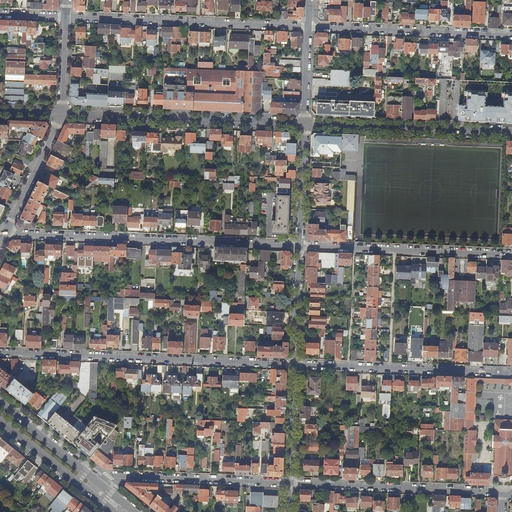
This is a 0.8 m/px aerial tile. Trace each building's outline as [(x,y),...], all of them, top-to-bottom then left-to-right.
[(59,8),(58,0),(42,0),(43,2),(42,2),(42,4),(35,4),(35,3),(27,3),(27,9),(56,10),(59,8)] [(73,0),(74,8),(76,11),(85,12),(85,5),(84,5),(85,0),(86,0),(85,0),(73,0)] [(146,11),(146,7),(146,0),(144,0),(145,2),(141,2),(141,4),(137,4),(137,10),(146,11)] [(158,0),(159,8),(159,10),(163,10),(163,8),(171,9),(171,0),(158,0)] [(195,0),(186,0),(186,2),(186,11),(196,12),(195,0)] [(212,9),(215,9),(215,0),(204,0),(205,2),(201,2),(201,8),(205,8),(205,11),(212,11),(212,9)] [(218,0),(219,9),(227,10),(227,0),(218,0)] [(235,12),(235,18),(240,18),(240,0),(230,0),(230,3),(231,4),(231,12),(235,12)] [(268,0),(268,2),(266,2),(265,11),(271,11),(278,11),(278,3),(279,3),(278,0),(268,0)] [(288,13),(280,13),(280,18),(280,19),(300,20),(303,18),(303,0),(288,0),(288,8),(287,8),(287,12),(288,13)] [(318,0),(318,19),(321,21),(340,22),(340,11),(326,10),(327,4),(328,4),(328,5),(341,5),(341,0),(338,0),(318,0)] [(407,0),(407,2),(410,3),(411,3),(412,3),(412,8),(416,8),(416,7),(416,3),(415,0),(407,0)] [(463,16),(453,16),(453,27),(470,27),(470,17),(471,12),(471,0),(466,0),(466,9),(467,9),(467,12),(468,13),(468,16),(465,16),(465,15),(463,15),(463,16)] [(175,11),(186,11),(186,2),(175,1),(175,11)] [(260,11),(265,11),(266,2),(261,2),(261,3),(257,3),(257,10),(260,10),(260,11)] [(447,2),(441,2),(441,6),(440,21),(450,22),(450,15),(447,14),(447,2)] [(363,8),(363,5),(363,4),(355,4),(354,18),(363,18),(363,8)] [(491,5),(489,5),(489,7),(488,18),(488,20),(488,28),(497,28),(498,18),(490,18),(490,14),(491,14),(491,5)] [(434,21),(440,21),(441,6),(434,6),(434,10),(430,10),(429,19),(435,19),(434,21)] [(419,7),(416,7),(416,8),(415,15),(415,20),(419,20),(419,22),(423,22),(423,21),(428,21),(428,10),(419,9),(419,7)] [(480,12),(471,12),(470,17),(488,18),(489,7),(480,7),(480,12)] [(511,14),(503,14),(503,25),(511,25),(511,14)] [(400,15),(400,24),(409,25),(409,23),(415,24),(415,20),(415,15),(409,15),(400,15)] [(8,21),(0,20),(0,33),(8,34),(8,21)] [(27,22),(8,21),(8,34),(7,40),(11,40),(12,38),(12,32),(19,33),(18,36),(23,36),(23,42),(26,42),(27,22)] [(31,43),(31,35),(36,35),(37,22),(27,22),(26,42),(26,43),(31,43)] [(98,34),(110,34),(111,25),(98,25),(98,34)] [(121,26),(111,25),(110,34),(117,34),(117,45),(120,45),(120,38),(120,29),(121,26)] [(171,53),(172,28),(161,27),(161,37),(162,37),(162,39),(163,39),(163,41),(168,41),(168,48),(168,51),(167,53),(171,53)] [(77,28),(76,46),(82,46),(84,46),(84,38),(85,38),(85,28),(77,28)] [(181,28),(172,28),(171,53),(174,53),(177,53),(178,45),(175,45),(176,39),(180,39),(181,28)] [(120,38),(135,38),(135,31),(131,31),(131,29),(120,29),(120,38)] [(147,31),(147,32),(146,40),(146,46),(156,46),(156,31),(147,31)] [(273,32),(265,31),(264,39),(268,39),(268,41),(273,41),(273,32)] [(195,43),(199,43),(199,32),(189,32),(189,42),(193,43),(193,45),(195,45),(195,43)] [(210,33),(199,32),(199,43),(200,43),(209,43),(210,33)] [(287,32),(277,32),(277,42),(287,43),(287,32)] [(302,36),(299,33),(292,33),(291,48),(301,48),(302,36)] [(317,34),(314,36),(314,47),(322,47),(322,42),(327,42),(328,34),(317,34)] [(339,34),(336,34),(336,43),(335,49),(342,50),(342,51),(344,51),(344,50),(348,50),(348,51),(349,51),(349,46),(351,47),(352,40),(350,40),(339,40),(339,34)] [(229,48),(249,49),(249,38),(249,36),(231,35),(231,40),(229,40),(229,48)] [(220,37),(214,37),(214,47),(219,47),(220,47),(220,46),(225,46),(225,36),(220,36),(220,37)] [(248,66),(248,72),(263,72),(263,69),(263,66),(252,66),(253,56),(254,56),(254,46),(255,38),(249,38),(249,49),(248,66)] [(362,39),(352,39),(352,40),(351,47),(354,47),(354,49),(356,49),(356,50),(358,51),(358,47),(361,47),(362,39)] [(404,50),(404,43),(404,41),(402,41),(402,40),(397,39),(396,43),(392,43),(391,57),(394,57),(394,53),(398,54),(398,50),(404,50)] [(438,52),(453,53),(453,39),(449,39),(448,43),(438,42),(438,45),(438,52)] [(477,40),(466,40),(465,52),(477,53),(477,40)] [(458,42),(454,42),(454,52),(453,51),(453,58),(459,58),(459,52),(463,52),(463,43),(458,43),(458,42)] [(44,49),(45,43),(38,43),(34,43),(34,47),(38,47),(38,49),(34,49),(33,52),(37,53),(37,56),(43,56),(44,56),(44,53),(44,51),(44,49)] [(419,44),(404,43),(404,50),(404,55),(407,55),(407,54),(408,54),(408,52),(419,52),(419,45),(419,44)] [(438,45),(429,44),(429,46),(428,56),(428,58),(430,58),(430,56),(430,54),(438,55),(438,52),(438,45)] [(324,56),(332,56),(333,56),(335,56),(335,52),(329,52),(329,46),(324,45),(324,56)] [(419,45),(419,52),(419,55),(428,56),(429,46),(419,45)] [(86,46),(85,58),(96,58),(96,47),(86,46)] [(378,77),(379,49),(379,47),(373,46),(373,63),(374,63),(374,70),(366,70),(366,69),(368,69),(368,67),(369,67),(369,58),(366,58),(366,54),(364,54),(363,67),(363,73),(363,76),(375,77),(378,77)] [(488,51),(480,51),(480,58),(480,62),(487,62),(487,65),(495,65),(495,53),(492,53),(492,54),(488,54),(488,51)] [(270,54),(264,53),(263,66),(280,66),(293,67),(301,67),(301,61),(279,60),(279,64),(269,64),(270,54)] [(331,66),(332,56),(324,56),(319,56),(318,65),(331,66)] [(50,58),(37,58),(37,64),(41,64),(41,68),(48,68),(48,64),(50,64),(50,58)] [(85,58),(84,58),(84,61),(84,65),(83,65),(83,69),(87,69),(96,69),(96,58),(85,58)] [(7,62),(5,102),(23,103),(24,94),(24,84),(25,71),(25,70),(25,62),(10,62),(7,62)] [(263,66),(263,69),(267,69),(266,76),(279,76),(280,66),(263,66)] [(82,69),(71,68),(71,77),(81,77),(81,76),(83,76),(83,75),(81,75),(82,69)] [(187,81),(187,69),(185,69),(179,69),(170,68),(164,68),(164,80),(187,81)] [(92,84),(108,85),(109,72),(109,70),(96,69),(87,69),(87,77),(92,77),(92,84)] [(243,112),(244,71),(238,71),(225,71),(213,70),(198,69),(187,69),(187,81),(188,81),(187,86),(186,86),(186,93),(194,93),(193,110),(204,110),(243,112)] [(32,75),(32,71),(25,71),(24,84),(56,85),(56,72),(48,72),(48,75),(32,75)] [(263,72),(248,72),(244,71),(243,112),(261,113),(262,93),(262,91),(263,78),(263,72)] [(328,79),(313,79),(313,86),(349,87),(350,76),(350,71),(332,71),(331,81),(328,81),(328,79)] [(428,79),(427,79),(418,79),(415,78),(415,87),(423,87),(423,83),(425,83),(427,84),(428,79)] [(289,89),(300,89),(300,80),(289,79),(289,89)] [(511,83),(460,81),(458,120),(511,122),(511,83)] [(70,100),(75,105),(90,106),(107,107),(108,91),(108,85),(92,84),(71,83),(70,100)] [(135,86),(125,85),(124,92),(124,103),(133,103),(133,99),(135,99),(135,86)] [(163,90),(163,105),(163,109),(164,109),(164,101),(169,101),(169,109),(179,109),(193,110),(194,93),(186,93),(186,86),(163,85),(163,90)] [(147,90),(138,89),(138,103),(147,104),(147,98),(146,98),(147,90)] [(154,104),(163,105),(163,90),(155,90),(154,104)] [(108,91),(107,107),(114,107),(116,107),(116,105),(117,99),(120,99),(120,91),(108,91)] [(116,105),(124,105),(124,103),(124,92),(120,91),(120,99),(117,99),(116,105)] [(283,104),(282,114),(290,114),(296,114),(299,112),(299,102),(285,102),(286,96),(299,97),(300,92),(283,92),(283,94),(283,104)] [(388,96),(387,118),(394,118),(401,119),(408,119),(411,119),(411,97),(410,97),(388,96)] [(375,103),(374,103),(317,100),(316,115),(349,116),(374,117),(374,112),(375,112),(375,111),(374,111),(375,103)] [(271,103),(271,113),(282,114),(283,104),(271,103)] [(427,110),(427,111),(426,120),(432,120),(435,120),(435,110),(431,110),(427,110)] [(422,112),(414,112),(414,119),(420,119),(426,120),(427,111),(422,111),(422,112)] [(0,126),(0,137),(8,138),(8,130),(9,121),(7,121),(7,127),(0,126)] [(26,133),(27,133),(38,138),(42,140),(48,126),(46,123),(32,122),(17,122),(9,121),(8,130),(12,131),(12,127),(14,127),(14,128),(15,128),(15,131),(25,132),(26,133)] [(65,125),(58,140),(65,144),(70,134),(75,134),(75,124),(69,124),(65,125)] [(84,134),(84,124),(81,124),(75,124),(75,134),(84,134)] [(117,131),(117,126),(109,125),(101,125),(101,130),(101,136),(116,137),(117,131)] [(221,135),(222,130),(215,129),(211,129),(210,139),(209,139),(209,140),(221,141),(221,135)] [(101,141),(101,136),(101,130),(97,130),(94,130),(94,132),(87,132),(87,146),(87,148),(89,148),(89,144),(89,142),(94,142),(94,139),(96,139),(96,140),(98,140),(98,145),(101,145),(101,141)] [(117,131),(116,137),(116,146),(118,146),(119,141),(125,141),(126,131),(117,131)] [(266,143),(267,132),(260,131),(256,131),(256,142),(263,143),(263,147),(266,148),(266,143)] [(143,141),(146,141),(146,133),(143,133),(133,132),(132,138),(133,138),(133,141),(142,142),(143,142),(143,141)] [(290,132),(282,132),(281,142),(290,143),(290,132)] [(22,142),(33,147),(38,138),(27,133),(26,137),(24,136),(22,142)] [(161,134),(146,133),(146,141),(146,143),(157,144),(158,143),(161,143),(161,138),(161,134)] [(196,134),(186,134),(185,148),(187,148),(187,144),(195,144),(196,134)] [(360,153),(361,136),(312,134),(311,158),(323,158),(323,155),(345,156),(345,152),(360,153)] [(233,136),(221,135),(221,141),(221,146),(232,147),(233,136)] [(166,138),(161,138),(161,143),(161,153),(166,153),(167,150),(176,150),(181,150),(181,148),(182,137),(176,136),(176,138),(170,137),(170,139),(166,138)] [(251,151),(251,144),(251,136),(241,136),(240,152),(251,153),(251,151)] [(65,144),(58,140),(54,149),(68,155),(72,147),(71,146),(65,144)] [(108,142),(101,141),(101,145),(100,159),(99,173),(99,178),(115,179),(115,170),(106,169),(108,142)] [(142,145),(142,142),(133,141),(133,146),(134,147),(134,148),(136,149),(137,149),(139,149),(140,148),(141,147),(142,145)] [(22,142),(16,155),(24,158),(28,151),(31,152),(33,147),(22,142)] [(214,142),(206,142),(206,152),(205,159),(212,159),(212,152),(213,152),(214,142)] [(286,148),(286,155),(296,155),(296,144),(285,143),(284,147),(286,148)] [(64,161),(51,155),(49,160),(47,165),(56,169),(58,164),(62,166),(64,161)] [(281,155),(281,156),(281,161),(272,160),(271,164),(274,164),(276,163),(275,175),(283,176),(284,172),(286,172),(286,161),(284,161),(284,155),(281,155)] [(7,168),(6,170),(19,176),(23,167),(14,162),(11,170),(10,169),(7,168)] [(216,170),(205,169),(205,179),(216,179),(216,170)] [(0,180),(0,185),(2,186),(10,190),(11,188),(9,187),(14,175),(5,170),(0,180)] [(313,170),(313,178),(321,178),(322,170),(313,170)] [(340,181),(349,181),(355,182),(355,176),(346,176),(346,170),(341,170),(340,173),(340,181)] [(49,174),(44,184),(49,186),(54,189),(59,179),(49,174)] [(280,179),(280,188),(289,188),(290,180),(280,179)] [(44,184),(38,181),(30,199),(40,204),(46,192),(47,193),(48,192),(47,191),(49,186),(44,184)] [(333,195),(330,195),(328,195),(328,185),(315,184),(315,188),(316,188),(316,191),(315,191),(314,195),(317,195),(317,198),(318,198),(318,202),(317,202),(317,205),(333,206),(333,195)] [(0,199),(6,202),(11,191),(10,190),(2,186),(0,190),(0,199)] [(64,198),(65,199),(69,196),(56,190),(54,195),(63,199),(64,198)] [(276,221),(272,221),(272,233),(288,234),(289,197),(277,196),(276,221)] [(25,211),(18,225),(20,228),(35,229),(36,224),(32,222),(40,204),(30,199),(25,211)] [(72,225),(83,225),(83,215),(75,214),(75,210),(73,210),(74,200),(69,200),(69,208),(68,219),(72,219),(72,225)] [(46,222),(47,207),(44,206),(44,211),(39,222),(46,222)] [(128,222),(128,210),(128,207),(113,207),(113,222),(128,222)] [(164,209),(158,209),(158,211),(158,225),(163,225),(163,226),(167,227),(167,225),(173,225),(173,214),(163,214),(164,209)] [(128,210),(128,222),(128,227),(139,228),(139,221),(144,222),(144,215),(141,215),(141,217),(137,217),(137,215),(135,215),(135,216),(135,218),(130,218),(130,217),(131,217),(132,210),(128,210)] [(186,218),(188,219),(188,212),(188,211),(181,211),(177,211),(177,218),(176,218),(176,228),(185,228),(186,218)] [(200,213),(200,225),(188,225),(188,228),(200,229),(200,227),(204,227),(205,212),(200,211),(200,213)] [(53,224),(63,225),(63,213),(60,213),(60,212),(57,212),(57,213),(54,213),(53,224)] [(200,213),(188,212),(188,219),(188,225),(200,225),(200,213)] [(316,213),(316,223),(325,223),(325,213),(316,213)] [(233,221),(233,215),(225,215),(225,227),(226,227),(225,234),(233,234),(233,221)] [(327,226),(326,241),(340,242),(341,231),(330,231),(331,228),(332,215),(327,215),(327,226)] [(98,216),(89,216),(89,226),(97,226),(98,216)] [(240,234),(241,218),(237,218),(237,222),(234,221),(233,221),(233,234),(240,234)] [(252,219),(248,219),(248,234),(256,235),(257,223),(252,222),(252,219)] [(210,220),(210,230),(221,231),(221,221),(210,220)] [(308,238),(311,241),(326,241),(327,226),(322,226),(322,228),(325,228),(325,231),(317,231),(317,229),(318,230),(318,225),(308,225),(308,238)] [(503,234),(502,244),(511,245),(511,244),(511,228),(503,228),(503,234)] [(21,246),(21,244),(21,241),(13,240),(10,242),(7,248),(17,252),(20,247),(21,247),(21,246)] [(61,257),(62,242),(59,242),(59,246),(46,245),(46,251),(45,259),(48,259),(48,255),(56,256),(56,258),(59,259),(59,262),(61,262),(61,258),(59,258),(59,257),(61,257)] [(31,244),(21,244),(21,246),(22,246),(22,258),(30,258),(31,244)] [(127,248),(127,245),(118,245),(118,248),(110,247),(110,261),(110,271),(113,272),(114,256),(126,257),(127,248)] [(74,259),(78,259),(78,252),(75,252),(75,246),(67,246),(66,256),(74,256),(74,259)] [(84,251),(78,251),(78,252),(78,259),(78,261),(84,261),(84,257),(90,257),(94,257),(94,247),(84,246),(84,251)] [(94,257),(94,261),(101,261),(103,261),(104,247),(94,247),(94,257)] [(177,247),(172,247),(172,251),(171,262),(171,263),(171,264),(179,264),(178,269),(191,270),(192,255),(184,255),(184,254),(183,254),(183,252),(177,252),(177,247)] [(127,248),(126,257),(132,258),(132,259),(134,259),(134,258),(137,258),(137,257),(141,257),(142,250),(137,250),(137,249),(127,248)] [(246,271),(246,266),(247,250),(215,249),(215,260),(221,260),(221,262),(225,262),(225,260),(245,261),(245,265),(242,265),(242,271),(240,271),(239,296),(245,296),(245,295),(246,280),(246,271)] [(269,262),(270,251),(259,250),(259,262),(258,278),(258,281),(268,281),(268,279),(264,279),(265,262),(269,262)] [(41,252),(36,251),(36,261),(38,261),(38,264),(45,264),(45,261),(45,259),(46,251),(41,251),(41,252)] [(145,267),(156,267),(156,266),(157,251),(150,251),(150,260),(146,260),(145,267)] [(172,251),(157,251),(156,266),(159,267),(160,261),(163,261),(163,263),(171,263),(171,262),(172,251)] [(288,266),(291,267),(292,255),(289,252),(282,251),(281,269),(288,269),(288,266)] [(335,269),(335,264),(335,254),(310,253),(307,255),(306,268),(317,269),(321,269),(321,264),(318,264),(318,258),(322,258),(322,261),(322,269),(335,269)] [(352,255),(335,254),(335,264),(339,264),(340,264),(340,266),(343,266),(343,265),(352,265),(352,255)] [(204,268),(211,269),(211,256),(200,256),(199,267),(204,267),(204,268)] [(425,269),(427,269),(427,267),(427,258),(417,257),(417,267),(425,267),(425,269)] [(435,258),(427,258),(427,269),(426,273),(431,273),(431,271),(436,272),(436,267),(439,268),(439,263),(435,263),(435,258)] [(454,259),(449,259),(449,274),(449,276),(448,288),(447,312),(455,312),(470,312),(475,313),(476,278),(476,272),(468,272),(468,276),(454,275),(454,259)] [(511,271),(511,261),(502,261),(501,273),(505,273),(505,275),(506,276),(507,277),(508,278),(509,278),(510,277),(511,276),(511,271)] [(250,278),(258,278),(259,262),(257,262),(257,266),(246,266),(246,271),(251,272),(250,278)] [(16,268),(6,263),(0,274),(11,279),(17,282),(18,279),(12,276),(16,268)] [(476,272),(477,267),(477,263),(468,263),(468,272),(476,272)] [(74,273),(61,273),(60,281),(70,282),(74,282),(74,280),(74,277),(77,278),(77,265),(74,265),(74,273)] [(487,267),(486,279),(486,286),(491,286),(491,284),(495,284),(495,278),(498,278),(498,266),(493,265),(493,267),(487,267)] [(334,276),(339,276),(338,285),(342,285),(343,268),(341,268),(339,266),(339,270),(335,269),(334,276)] [(397,267),(396,278),(396,279),(411,280),(412,266),(405,266),(405,268),(402,268),(402,267),(397,267)] [(487,267),(477,267),(476,272),(476,278),(486,279),(487,267)] [(306,268),(306,283),(309,284),(317,284),(317,269),(306,268)] [(448,288),(449,276),(444,276),(444,271),(439,271),(438,277),(442,277),(441,282),(438,282),(438,288),(448,288)] [(326,284),(338,285),(339,276),(334,276),(327,275),(326,284)] [(284,287),(284,282),(274,281),(274,289),(277,289),(277,293),(283,293),(283,287),(284,287)] [(317,284),(309,284),(309,288),(311,288),(311,292),(311,293),(311,297),(325,298),(325,294),(325,293),(326,284),(317,284)] [(77,286),(60,285),(60,291),(60,295),(76,296),(76,293),(77,286)] [(140,299),(140,293),(140,285),(125,285),(125,290),(125,298),(140,299)] [(379,288),(373,288),(373,298),(381,298),(381,291),(379,291),(379,288)] [(222,301),(222,297),(217,297),(218,290),(211,290),(210,301),(222,301)] [(29,296),(25,296),(24,306),(35,306),(35,303),(36,303),(36,302),(35,302),(35,295),(29,295),(29,296)] [(50,295),(44,295),(44,298),(43,303),(43,307),(43,315),(43,318),(43,322),(43,325),(48,325),(48,314),(55,314),(55,306),(49,306),(49,302),(51,302),(51,299),(49,299),(50,296),(50,295)] [(124,303),(125,298),(121,298),(109,297),(108,321),(113,321),(114,309),(124,309),(124,303)] [(249,308),(249,311),(251,311),(258,311),(258,309),(259,298),(249,298),(249,307),(247,307),(247,308),(249,308)] [(373,298),(372,309),(378,309),(378,306),(380,306),(381,298),(373,298)] [(310,299),(310,307),(319,308),(319,300),(310,299)] [(173,300),(170,300),(169,307),(172,307),(172,309),(180,310),(180,303),(172,302),(173,300)] [(500,304),(500,314),(511,314),(511,301),(507,301),(507,304),(500,304)] [(204,310),(212,310),(212,302),(204,302),(204,310)] [(199,316),(199,310),(200,306),(185,306),(184,308),(184,316),(199,316)] [(410,307),(410,310),(410,314),(419,314),(419,317),(424,317),(425,311),(425,308),(417,307),(410,307)] [(361,308),(360,319),(363,319),(372,319),(372,309),(366,308),(361,308)] [(378,309),(372,309),(372,319),(377,319),(380,320),(380,312),(378,312),(378,309)] [(249,311),(245,311),(244,315),(244,326),(252,326),(253,317),(250,317),(251,311),(249,311)] [(485,313),(475,313),(470,312),(468,350),(467,361),(483,362),(483,357),(483,343),(485,313)] [(244,326),(244,315),(229,314),(229,325),(244,326)] [(511,314),(500,314),(499,323),(511,323),(511,314)] [(317,317),(316,329),(320,329),(325,329),(325,317),(317,317)] [(431,358),(438,358),(438,347),(434,347),(434,345),(431,345),(431,347),(427,347),(428,318),(424,318),(423,357),(427,357),(426,364),(431,364),(431,358)] [(366,327),(366,330),(371,330),(372,319),(363,319),(363,327),(366,327)] [(187,320),(184,320),(183,341),(183,354),(195,354),(196,323),(186,323),(187,320)] [(282,340),(282,342),(283,343),(288,343),(288,339),(282,339),(282,334),(284,334),(284,330),(273,330),(273,340),(282,340)] [(27,347),(42,348),(42,337),(36,336),(36,335),(36,331),(33,331),(33,334),(33,335),(33,336),(27,336),(27,347)] [(153,348),(153,338),(153,332),(149,332),(148,338),(142,338),(142,348),(153,348)] [(156,338),(153,338),(153,348),(160,348),(161,333),(157,332),(156,338)] [(456,354),(453,354),(453,358),(453,360),(456,360),(456,361),(467,361),(468,350),(456,349),(456,337),(457,337),(457,332),(454,332),(453,343),(453,348),(453,350),(456,350),(456,354)] [(64,349),(74,349),(74,339),(74,336),(68,336),(68,333),(65,333),(64,349)] [(208,333),(201,333),(201,348),(210,348),(211,338),(208,338),(208,333)] [(100,350),(100,348),(101,339),(101,335),(95,335),(95,339),(91,339),(90,347),(96,348),(96,350),(100,350)] [(107,336),(107,339),(107,347),(119,347),(119,336),(107,336)] [(225,338),(219,338),(213,337),(213,349),(224,349),(225,338)] [(326,338),(325,353),(336,353),(336,341),(331,341),(331,338),(326,338)] [(74,339),(74,349),(84,350),(84,340),(82,339),(74,339)] [(307,354),(319,354),(320,339),(312,339),(312,344),(307,344),(307,354)] [(167,353),(183,354),(183,341),(181,341),(181,342),(168,342),(168,349),(167,353)] [(255,351),(255,342),(243,341),(243,346),(246,346),(246,351),(255,351)] [(288,355),(288,343),(283,343),(283,347),(273,347),(273,357),(285,358),(288,355)] [(483,357),(498,358),(498,344),(483,343),(483,357)] [(395,344),(395,355),(406,355),(406,344),(395,344)] [(258,357),(273,357),(273,347),(258,347),(258,357)] [(438,358),(453,358),(453,354),(453,350),(453,348),(438,347),(438,358)] [(15,379),(17,376),(18,360),(12,359),(12,373),(9,375),(0,367),(0,364),(6,365),(6,359),(0,358),(0,383),(7,389),(15,379)] [(80,372),(80,362),(71,362),(70,366),(70,371),(80,372)] [(98,375),(99,363),(91,363),(90,391),(88,399),(97,406),(97,400),(98,386),(98,375)] [(70,382),(70,371),(70,366),(59,365),(58,373),(67,374),(67,388),(69,389),(70,382)] [(126,378),(127,370),(127,368),(122,368),(122,369),(117,369),(116,377),(120,378),(120,377),(126,378)] [(127,370),(126,378),(126,379),(142,379),(142,370),(127,370)] [(285,370),(277,370),(277,377),(281,377),(280,380),(276,380),(276,384),(287,384),(287,373),(285,370)] [(201,382),(203,382),(203,373),(200,372),(200,374),(197,374),(197,377),(193,376),(192,386),(200,386),(201,382)] [(177,374),(173,373),(172,376),(172,392),(182,393),(182,383),(180,383),(180,381),(177,381),(176,380),(177,374)] [(257,374),(240,373),(239,376),(239,382),(256,383),(257,374)] [(141,391),(151,392),(151,391),(152,384),(152,375),(147,375),(147,379),(146,380),(144,380),(143,384),(141,384),(141,391)] [(157,375),(152,375),(152,384),(151,391),(161,392),(162,385),(160,385),(160,381),(157,380),(156,379),(157,375)] [(164,393),(172,393),(172,392),(172,376),(168,375),(168,380),(167,381),(164,381),(163,385),(164,385),(164,393)] [(239,395),(239,382),(239,376),(223,375),(223,386),(230,386),(230,396),(239,396),(239,395)] [(392,375),(392,381),(391,387),(394,387),(394,390),(404,391),(404,382),(400,382),(400,381),(396,381),(396,375),(392,375)] [(192,386),(193,376),(188,376),(188,381),(187,382),(184,381),(184,394),(192,394),(192,386)] [(204,386),(213,386),(213,377),(208,377),(208,381),(207,382),(205,382),(204,386)] [(217,377),(213,377),(213,386),(221,387),(221,383),(218,383),(217,381),(217,377)] [(357,378),(347,377),(346,390),(358,390),(358,383),(357,383),(357,378)] [(437,377),(437,379),(437,387),(439,387),(439,391),(440,391),(444,392),(445,391),(445,387),(450,387),(450,392),(451,392),(452,378),(437,377)] [(308,393),(309,394),(309,395),(320,395),(320,379),(311,378),(310,387),(309,387),(309,388),(308,389),(307,390),(307,392),(308,393)] [(422,387),(422,388),(428,388),(437,388),(437,387),(437,379),(433,378),(432,380),(428,379),(428,380),(422,379),(422,382),(422,387)] [(450,431),(465,431),(465,421),(466,401),(461,401),(461,404),(457,404),(457,387),(459,388),(459,386),(462,386),(463,378),(452,378),(451,392),(450,412),(450,431)] [(487,383),(487,379),(474,378),(474,379),(468,379),(467,392),(466,392),(466,401),(465,421),(473,421),(475,421),(475,420),(473,419),(474,381),(479,381),(479,383),(487,383)] [(15,379),(7,389),(26,405),(29,402),(35,395),(15,379)] [(387,398),(391,398),(391,387),(392,381),(382,381),(382,390),(386,391),(386,394),(380,394),(380,401),(387,401),(387,398)] [(409,391),(421,391),(422,388),(422,387),(422,382),(409,381),(409,391)] [(269,393),(268,396),(286,397),(287,384),(276,384),(276,394),(269,393)] [(42,386),(35,395),(29,402),(38,409),(47,398),(43,395),(41,396),(38,393),(39,392),(40,393),(45,387),(42,386)] [(367,386),(361,386),(361,395),(361,397),(370,398),(371,400),(376,400),(377,386),(370,386),(369,387),(367,387),(367,386)] [(60,407),(69,396),(57,391),(38,415),(44,420),(57,404),(60,407)] [(275,401),(275,410),(280,410),(286,410),(286,397),(268,396),(266,396),(266,401),(269,401),(270,400),(275,401)] [(125,417),(110,412),(97,406),(88,399),(75,416),(87,426),(105,440),(115,429),(125,417)] [(310,419),(311,407),(301,407),(300,418),(310,419)] [(244,408),(238,408),(238,417),(238,421),(243,422),(244,416),(246,416),(246,409),(244,408)] [(56,412),(48,423),(73,444),(83,432),(79,429),(78,430),(71,425),(74,423),(75,424),(78,421),(73,417),(69,422),(66,420),(66,421),(56,412)] [(205,420),(205,425),(218,425),(218,429),(221,429),(221,421),(205,420)] [(511,420),(496,420),(495,430),(496,430),(496,434),(496,436),(493,436),(492,448),(496,448),(495,475),(498,476),(498,477),(502,477),(502,478),(501,478),(501,479),(507,479),(507,478),(507,477),(510,477),(510,476),(511,476),(511,420)] [(470,474),(471,464),(471,463),(472,463),(473,463),(473,462),(474,462),(474,461),(477,458),(478,458),(479,458),(479,457),(479,456),(480,456),(480,455),(479,454),(479,453),(479,452),(478,452),(478,451),(477,451),(476,451),(476,450),(477,431),(472,431),(473,421),(465,421),(465,431),(463,477),(466,477),(466,480),(470,481),(470,485),(489,485),(489,474),(470,474)] [(256,425),(256,422),(254,422),(253,433),(260,434),(261,428),(270,429),(270,423),(258,422),(258,425),(256,425)] [(434,442),(435,430),(435,424),(432,424),(432,425),(422,425),(421,430),(420,430),(420,434),(431,435),(431,442),(434,442)] [(310,425),(305,425),(305,434),(306,434),(306,435),(312,435),(312,436),(317,436),(317,431),(318,431),(318,430),(319,430),(319,431),(324,431),(324,426),(317,425),(310,425)] [(213,426),(205,426),(204,435),(212,435),(213,426)] [(345,426),(345,430),(344,447),(344,451),(347,451),(346,459),(358,459),(359,448),(360,431),(360,427),(345,426)] [(119,432),(115,429),(105,440),(101,446),(91,458),(104,468),(107,469),(114,470),(114,465),(114,463),(107,457),(113,449),(119,432)] [(83,432),(73,444),(84,452),(93,441),(83,432)] [(272,435),(272,442),(274,442),(284,442),(285,433),(276,433),(275,433),(275,436),(272,435)] [(0,465),(1,464),(4,461),(6,458),(13,448),(0,437),(0,465)] [(93,441),(84,452),(91,458),(101,446),(93,441)] [(284,454),(284,442),(274,442),(274,453),(284,454)] [(13,448),(6,458),(17,467),(24,457),(13,448)] [(147,451),(145,450),(145,452),(144,464),(153,465),(153,454),(147,453),(147,451)] [(114,465),(123,465),(123,455),(116,454),(116,452),(114,452),(113,459),(114,459),(114,463),(114,465)] [(123,455),(123,465),(132,465),(133,453),(129,452),(128,455),(123,455)] [(408,464),(418,464),(419,453),(404,452),(403,465),(408,466),(408,464)] [(340,460),(343,460),(344,453),(340,453),(339,460),(338,460),(338,461),(325,461),(325,474),(338,475),(338,462),(340,462),(340,460)] [(181,467),(187,467),(187,456),(178,455),(178,463),(181,463),(181,467)] [(160,457),(155,456),(154,466),(162,466),(162,457),(162,456),(160,456),(160,457)] [(176,467),(176,465),(176,457),(171,457),(171,456),(170,456),(169,457),(167,457),(166,467),(176,467)] [(283,474),(284,458),(275,457),(274,466),(275,467),(274,467),(273,466),(268,466),(268,473),(268,476),(280,476),(283,474)] [(387,476),(395,476),(396,457),(393,457),(393,462),(387,462),(387,476)] [(395,476),(403,476),(403,466),(398,466),(398,460),(398,457),(396,457),(395,476)] [(28,460),(14,478),(17,480),(20,476),(22,474),(25,477),(34,466),(28,460)] [(223,461),(223,471),(235,471),(236,463),(226,463),(226,461),(223,461)] [(314,471),(319,472),(320,462),(305,461),(304,471),(309,471),(309,472),(314,472),(314,471)] [(356,469),(343,468),(343,479),(358,480),(358,461),(356,461),(356,465),(356,469)] [(239,463),(236,463),(235,471),(235,475),(249,475),(250,466),(247,466),(247,465),(245,464),(245,466),(239,465),(239,463)] [(361,465),(361,475),(370,475),(370,466),(362,465),(361,465)] [(373,465),(373,481),(383,481),(384,465),(373,465)] [(25,477),(23,479),(23,480),(25,482),(32,474),(33,474),(38,468),(34,466),(25,477)] [(423,477),(433,477),(433,466),(424,466),(423,477)] [(448,479),(448,469),(448,468),(446,467),(446,469),(437,468),(436,478),(448,479)] [(457,469),(448,469),(448,479),(457,479),(457,469)] [(34,480),(42,486),(49,478),(41,471),(34,480)] [(54,482),(49,478),(42,486),(42,487),(47,491),(54,482)] [(54,482),(47,491),(54,497),(62,488),(54,482)] [(150,489),(158,490),(158,484),(127,483),(125,486),(150,506),(158,495),(158,492),(156,492),(154,495),(150,492),(150,489)] [(61,511),(66,506),(73,497),(64,489),(50,507),(52,509),(49,511),(61,511)] [(200,489),(199,501),(209,502),(209,490),(200,489)] [(10,496),(3,490),(1,493),(8,499),(10,496)] [(300,503),(314,503),(316,503),(316,500),(311,500),(311,494),(313,495),(313,491),(301,490),(300,503)] [(221,499),(225,500),(226,491),(217,491),(217,498),(219,499),(219,500),(221,500),(221,499)] [(238,492),(226,491),(225,500),(225,504),(227,504),(227,502),(238,503),(238,492)] [(250,506),(265,507),(276,508),(277,498),(263,497),(263,494),(250,493),(250,506)] [(336,495),(334,495),(334,503),(345,504),(345,497),(340,496),(340,494),(336,494),(336,495)] [(157,511),(164,511),(168,508),(169,507),(167,505),(169,503),(170,501),(165,498),(164,498),(162,500),(161,500),(162,498),(158,495),(150,506),(157,511)] [(446,507),(446,496),(434,496),(434,506),(446,507)] [(450,507),(461,507),(461,498),(461,497),(450,496),(450,507)] [(73,511),(81,503),(73,497),(66,506),(69,508),(65,511),(73,511)] [(353,499),(347,499),(346,507),(357,508),(357,498),(356,498),(354,497),(353,498),(353,499)] [(362,507),(372,507),(372,497),(362,497),(362,499),(361,499),(360,508),(361,508),(362,507)] [(388,498),(388,510),(397,510),(397,511),(399,511),(399,499),(388,498)] [(471,498),(461,498),(461,507),(461,509),(466,510),(466,511),(470,511),(470,510),(471,510),(471,498)] [(7,501),(0,510),(0,511),(16,511),(18,510),(7,501)] [(374,501),(374,511),(379,511),(384,511),(384,502),(374,501)] [(80,511),(85,507),(81,503),(73,511),(80,511)] [(323,511),(324,504),(316,503),(314,503),(313,511),(323,511)]
